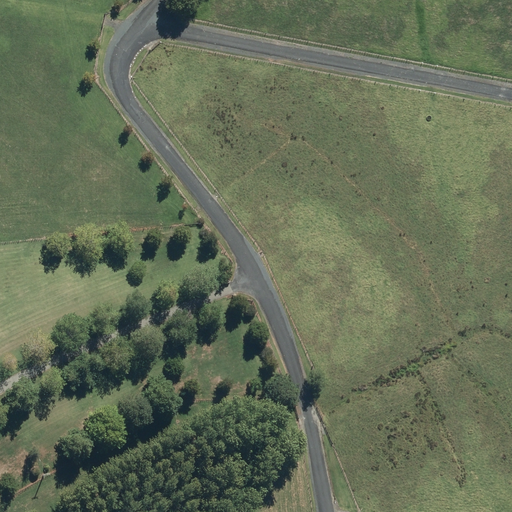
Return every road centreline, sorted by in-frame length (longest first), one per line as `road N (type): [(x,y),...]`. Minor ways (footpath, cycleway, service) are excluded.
road 1 (track): [(326,511),(275,315),(230,235),(130,106),(116,65),(123,48),(139,37),(179,32),(511,93)]
road 2 (track): [(255,279),(0,389)]
